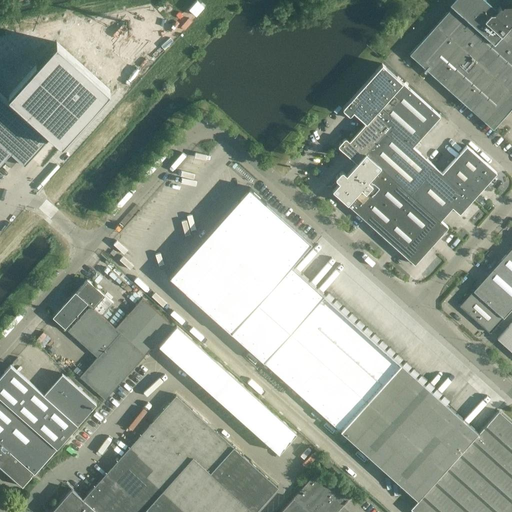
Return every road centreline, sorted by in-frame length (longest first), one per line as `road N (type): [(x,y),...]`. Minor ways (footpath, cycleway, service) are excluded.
road 1 (unclassified): [(416,305),(204,120),(0,348)]
road 2 (unclassified): [(416,305),(511,198)]
road 3 (unclassified): [(511,391),(416,305)]
road 4 (unclassified): [(511,166),(419,85)]
